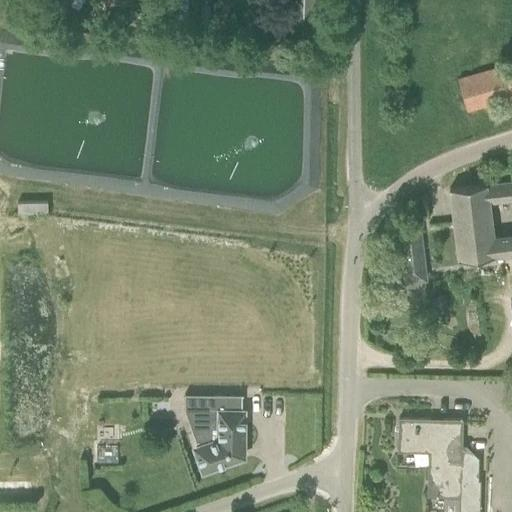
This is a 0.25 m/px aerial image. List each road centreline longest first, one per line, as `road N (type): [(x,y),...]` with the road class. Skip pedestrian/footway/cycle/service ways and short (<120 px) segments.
road 1 (unclassified): [(346,473),(353,204)]
road 2 (unclassified): [(353,204),(357,0)]
road 3 (unclassified): [(353,204),(378,204),(436,165),(511,141)]
road 4 (unclassified): [(346,473),(316,473),(204,511)]
